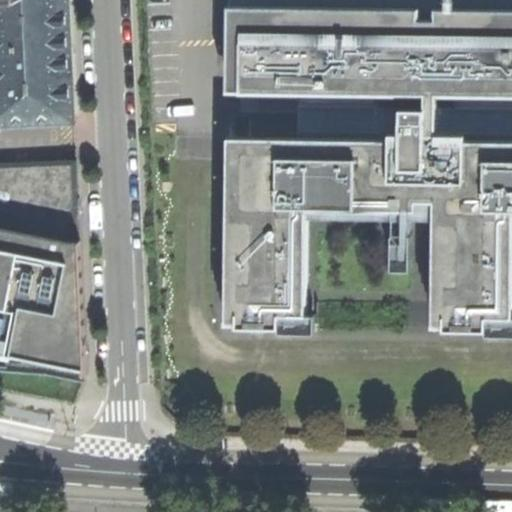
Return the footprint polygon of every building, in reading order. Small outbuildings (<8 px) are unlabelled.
[(0,0),(0,121),(76,120),(70,0),(0,0)] [(511,0),(252,0),(252,83),(301,83),(301,97),(267,97),(267,111),(301,111),(300,137),(251,137),(249,329),(281,329),(281,313),(308,313),(309,207),(435,207),(434,330),(488,331),(488,315),(511,315),(511,0)] [(0,365),(73,382),(67,173),(0,174),(0,365)] [(394,231),(394,268),(412,268),(412,231),(394,231)] [(424,325),(423,310),(405,312),(406,326),(424,325)] [(281,329),(281,332),(316,332),(316,313),(281,313),(281,329)] [(488,331),(488,334),(511,333),(511,315),(488,315),(488,331)]
